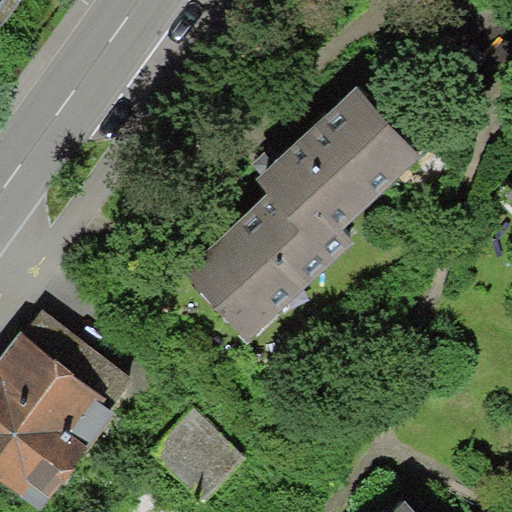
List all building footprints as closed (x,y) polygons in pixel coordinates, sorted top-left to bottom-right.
[(0,0),(0,11),(8,0),(0,0)] [(405,160),(347,93),(243,182),(259,200),(178,270),(238,339),(350,242),(333,222),(405,160)] [(511,176),(493,193),(511,215),(511,176)] [(24,315),(0,352),(0,478),(33,500),(111,369),(24,315)] [(402,511),(393,501),(380,511),(402,511)]
